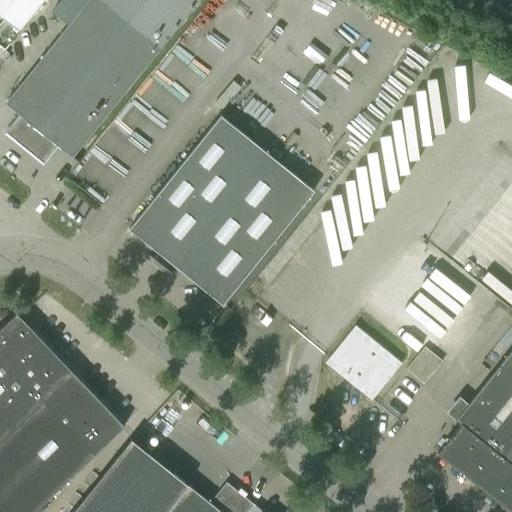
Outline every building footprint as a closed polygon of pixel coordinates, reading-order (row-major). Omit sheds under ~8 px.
[(0,0),(0,15),(4,18),(0,23),(0,46),(5,50),(44,0),(0,0)] [(17,89),(5,103),(17,113),(22,117),(9,133),(43,160),(45,156),(55,144),(72,157),(161,47),(199,0),(61,0),(52,11),(68,24),(17,89)] [(220,115),(167,181),(138,217),(129,229),(222,304),(237,285),(254,265),(313,191),(220,115)] [(462,306),(407,261),(376,299),(431,344),(462,306)] [(0,511),(33,511),(124,426),(21,318),(16,313),(0,328),(0,511)] [(401,363),(355,326),(325,362),(371,400),(401,363)] [(420,381),(439,359),(422,345),(403,367),(420,381)] [(449,437),(437,453),(510,511),(511,511),(511,348),(455,420),(460,424),(449,437)] [(246,511),(253,504),(240,493),(226,482),(210,502),(187,484),(176,475),(131,439),(72,511),(246,511)]
